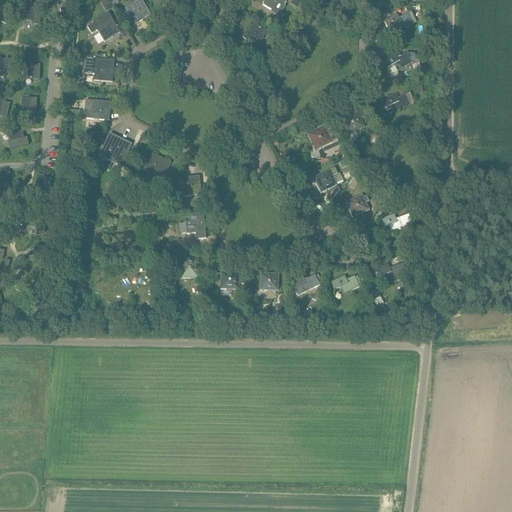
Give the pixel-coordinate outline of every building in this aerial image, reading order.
[(108,0),(107,0),(103,3),(108,12),(113,9),(108,0)] [(126,22),(131,19),(140,14),(143,19),(142,20),(151,15),(141,0),(139,0),(125,9),(127,12),(121,16),(126,22)] [(265,0),(262,6),(272,11),(271,12),(279,17),(286,7),(284,6),(287,0),(265,0)] [(297,0),(293,0),(291,4),(298,8),(301,2),(297,0)] [(1,4),(0,6),(0,19),(1,20),(0,21),(7,26),(16,8),(9,5),(7,7),(1,4)] [(34,6),(34,9),(27,8),(25,22),(32,22),(32,25),(40,26),(42,7),(34,6)] [(94,25),(89,28),(93,35),(98,32),(104,43),(120,33),(108,13),(92,23),(94,25)] [(399,19),(397,15),(384,22),(387,29),(394,26),(397,32),(412,25),(407,15),(399,19)] [(270,17),(267,23),(272,26),(276,20),(270,17)] [(258,36),(263,39),(262,40),(263,41),(268,32),(252,22),(242,38),(253,45),(258,36)] [(396,72),(411,64),(418,60),(414,54),(406,54),(398,58),(396,54),(383,61),(387,69),(393,66),(396,72)] [(6,58),(5,61),(0,58),(0,77),(4,79),(13,62),(6,58)] [(85,58),(84,74),(95,75),(94,81),(112,83),(114,61),(85,58)] [(40,80),(40,65),(33,65),(33,63),(25,63),(25,78),(32,78),(32,80),(40,80)] [(392,106),(395,113),(410,105),(414,103),(410,94),(405,96),(405,95),(397,99),(395,95),(382,101),(385,109),(392,106)] [(36,114),(37,99),(29,99),(29,97),(22,96),(21,111),(28,112),(28,114),(36,114)] [(0,117),(6,119),(10,104),(3,102),(3,100),(0,99),(0,117)] [(86,101),(85,110),(88,110),(87,120),(109,121),(111,103),(86,101)] [(357,113),(340,121),(344,128),(348,136),(353,133),(355,132),(365,128),(361,120),(368,116),(365,109),(357,113)] [(325,128),(308,135),(312,143),(315,151),(321,148),(322,148),(332,143),(337,141),(329,126),(325,128)] [(27,138),(24,138),(22,132),(9,135),(11,142),(8,142),(10,150),(29,146),(27,138)] [(99,157),(96,164),(109,170),(112,163),(121,168),(124,162),(132,145),(127,142),(110,134),(106,143),(99,157)] [(71,149),(69,150),(71,154),(79,149),(77,145),(73,145),(70,147),(71,149)] [(79,153),(69,161),(79,176),(90,169),(79,153)] [(147,163),(143,171),(149,173),(149,174),(147,178),(146,181),(160,187),(171,163),(168,162),(151,154),(147,163)] [(344,160),(339,163),(343,169),(348,166),(344,160)] [(320,194),(329,190),(337,186),(333,177),(337,175),(334,169),(330,171),(313,179),(320,194)] [(38,175),(35,190),(41,191),(41,193),(49,194),(50,190),(52,180),(44,178),(45,176),(38,175)] [(179,189),(182,189),(182,191),(191,190),(191,196),(201,195),(199,177),(181,179),(181,182),(178,183),(179,189)] [(0,193),(10,193),(10,185),(7,185),(6,178),(0,178),(0,193)] [(337,189),(333,194),(339,199),(343,194),(337,189)] [(362,196),(345,204),(349,211),(353,219),(361,215),(369,211),(366,203),(369,202),(366,197),(363,198),(362,196)] [(154,211),(144,212),(144,216),(159,215),(158,208),(154,209),(154,211)] [(182,224),(178,224),(179,234),(183,234),(187,233),(187,235),(195,234),(196,240),(206,239),(203,213),(187,215),(188,222),(182,222),(182,224)] [(392,233),(408,227),(412,226),(410,220),(406,222),(404,217),(396,220),(394,216),(380,221),(383,229),(390,227),(392,233)] [(56,225),(36,226),(36,235),(57,234),(56,225)] [(34,248),(34,257),(45,258),(55,258),(55,249),(34,248)] [(181,260),(181,279),(198,279),(198,261),(181,260)] [(386,282),(402,276),(407,274),(403,264),(398,266),(390,269),(388,265),(374,271),(377,279),(384,276),(386,282)] [(220,281),(220,290),(226,290),(232,291),(239,291),(239,274),(221,273),(220,281)] [(260,274),(260,291),(266,291),(278,292),(279,275),(260,274)] [(305,276),(291,282),(295,290),(298,296),(304,293),(319,286),(315,276),(307,280),(305,276)] [(359,287),(359,286),(355,277),(347,281),(345,277),(331,283),(335,291),(341,288),(344,294),(359,287)] [(40,283),(31,285),(37,312),(46,310),(40,283)]
